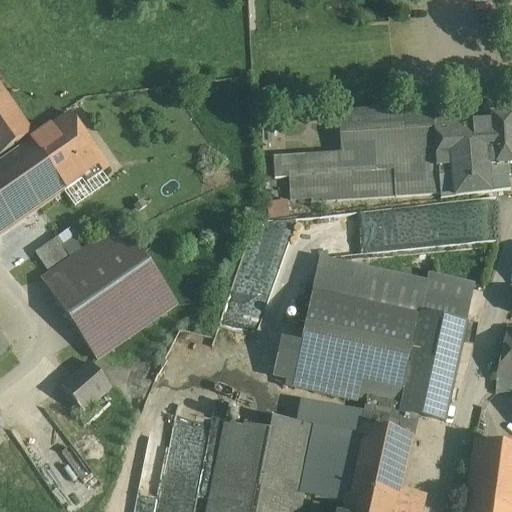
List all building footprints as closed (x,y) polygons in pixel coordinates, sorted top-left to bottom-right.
[(0,158),(32,136),(0,89),(0,158)] [(388,109),(338,116),(338,121),(338,124),(388,121),(388,109)] [(434,114),(403,117),(403,119),(406,153),(435,151),(433,123),(434,123),(434,114)] [(70,116),(31,143),(65,193),(83,180),(87,185),(107,170),(70,116)] [(434,123),(433,123),(435,151),(436,172),(438,172),(440,196),(440,201),(489,195),(488,181),(487,168),(511,165),(511,142),(511,118),(434,123)] [(388,121),(338,124),(339,134),(339,137),(340,156),(406,153),(403,119),(388,121)] [(338,121),(322,124),(324,136),(339,134),(338,124),(338,121)] [(339,137),(330,137),(331,157),(340,156),(339,137)] [(31,143),(0,164),(0,237),(65,193),(31,143)] [(331,157),(273,159),(274,180),(288,179),(289,192),(310,191),(310,200),(310,204),(440,196),(438,172),(436,172),(435,151),(406,153),(340,156),(331,157)] [(508,179),(488,181),(489,195),(510,192),(508,179)] [(310,191),(289,192),(289,202),(310,200),(310,191)] [(268,219),(288,220),(289,202),(268,202),(268,219)] [(50,276),(42,282),(97,362),(176,307),(141,256),(121,227),(72,261),(50,276)] [(57,240),(35,255),(50,276),(72,261),(57,240)] [(428,285),(362,271),(353,314),(312,305),(295,383),(367,400),(358,440),(271,422),(269,434),(224,425),(206,511),(300,511),(304,495),(344,504),(341,511),(397,511),(402,490),(418,418),(444,423),(473,288),(430,279),(428,285)] [(268,298),(237,288),(218,344),(249,354),(268,298)] [(170,356),(206,365),(213,340),(177,331),(170,356)] [(511,332),(505,332),(506,335),(495,380),(495,381),(495,383),(511,381),(511,332)] [(110,391),(89,365),(60,389),(83,415),(110,391)] [(511,381),(495,383),(496,383),(495,394),(511,393),(511,381)] [(101,487),(43,410),(9,432),(63,511),(101,487)] [(208,445),(208,425),(174,424),(173,444),(208,445)] [(511,450),(472,445),(465,496),(511,502),(511,450)] [(421,511),(425,496),(402,490),(397,511),(421,511)] [(511,511),(511,502),(465,496),(463,511),(511,511)]
